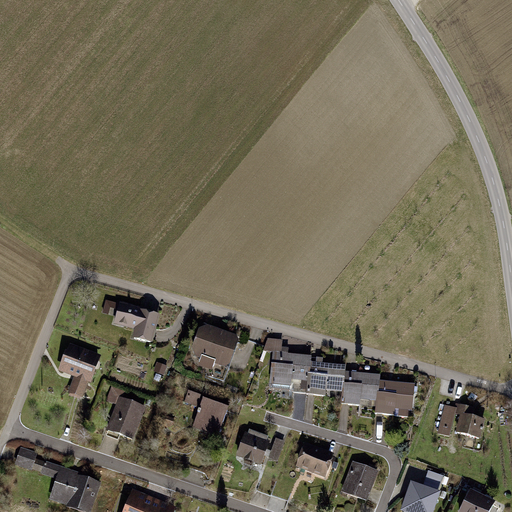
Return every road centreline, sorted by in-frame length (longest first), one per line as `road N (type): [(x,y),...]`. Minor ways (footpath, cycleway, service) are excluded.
road 1 (residential): [(511,390),(72,270),(9,428)]
road 2 (tertiary): [(400,0),(491,169),(511,281)]
road 3 (residential): [(255,511),(9,428)]
road 4 (residential): [(381,511),(395,474),(391,456),(274,418)]
